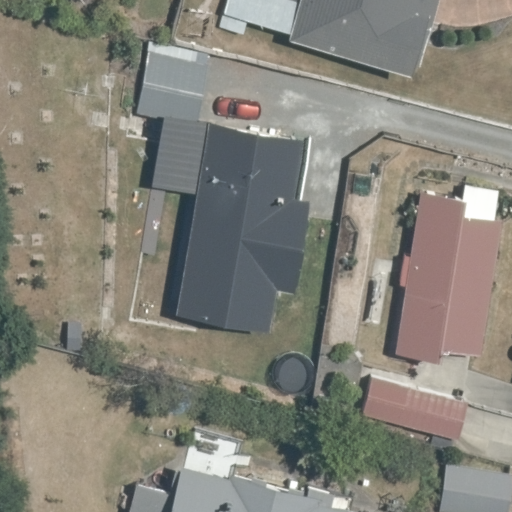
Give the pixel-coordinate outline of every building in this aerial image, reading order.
[(222,0),(215,29),(244,36),(248,18),(298,31),(297,37),(420,67),(436,0),(222,0)] [(206,55),(140,50),(136,112),(201,117),(206,55)] [(306,132),(212,116),(179,307),(275,324),(282,283),(297,285),(313,194),(296,191),(306,132)] [(484,352),(508,203),(502,202),(504,189),(465,183),(463,196),(421,189),(395,349),(444,357),(446,345),(484,352)] [(459,423),(461,414),(465,397),(372,373),(362,410),(456,434),(459,423)] [(391,511),(392,508),(181,455),(175,479),(137,469),(126,511),(391,511)] [(507,511),(511,474),(445,466),(439,511),(507,511)]
